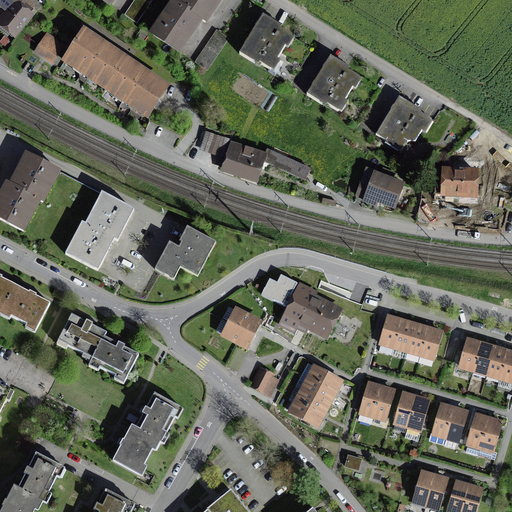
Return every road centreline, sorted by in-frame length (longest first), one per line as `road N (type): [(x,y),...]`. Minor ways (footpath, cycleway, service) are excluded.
road 1 (residential): [(0,73),(130,142),(241,188),(360,221),(511,242)]
road 2 (tertiary): [(511,321),(287,258),(166,319)]
road 3 (residential): [(275,0),(489,132)]
road 4 (residential): [(166,319),(126,312),(0,246)]
road 5 (residential): [(357,511),(327,474),(231,388)]
road 6 (residential): [(231,388),(164,511)]
